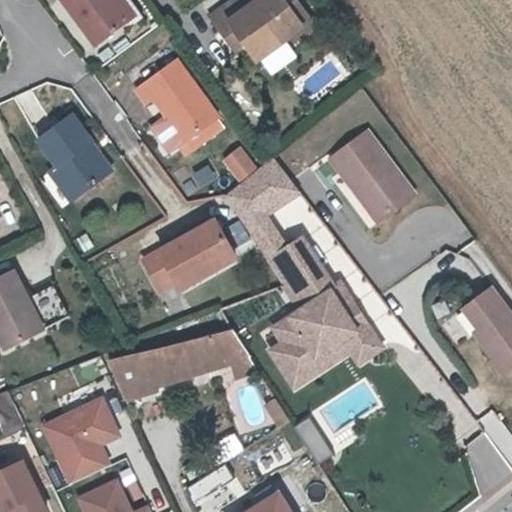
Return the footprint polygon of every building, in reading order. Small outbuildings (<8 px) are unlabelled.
[(130,13),(120,0),(66,0),(94,39),(130,13)] [(120,0),(130,13),(133,18),(143,11),(135,0),(120,0)] [(231,22),(246,44),(257,61),(313,22),(298,0),(259,0),(259,1),(258,0),(230,0),(210,14),(221,29),(231,22)] [(237,51),(246,44),(231,22),(221,29),(237,51)] [(175,144),(184,138),(216,114),(175,57),(136,85),(146,99),(154,93),(159,102),(154,106),(154,113),(175,144)] [(82,142),(89,137),(69,109),(35,134),(54,161),(50,163),(71,192),(101,171),(82,142)] [(216,114),(184,138),(189,145),(221,122),(216,114)] [(359,187),(387,223),(418,200),(370,135),(333,164),(354,191),(359,187)] [(82,142),(101,171),(109,165),(89,137),(82,142)] [(233,179),(253,167),(240,144),(219,155),(233,179)] [(270,157),(224,194),(262,254),(284,241),(267,213),(296,189),(270,157)] [(65,197),(71,192),(50,163),(43,168),(65,197)] [(381,227),(387,223),(359,187),(354,191),(381,227)] [(206,256),(210,265),(231,255),(210,217),(138,255),(154,284),(170,275),(206,256)] [(331,290),(298,240),(269,260),(303,310),(276,328),(286,343),(274,351),(298,386),(316,373),(320,356),(369,322),(349,293),(331,290)] [(206,256),(170,275),(175,284),(210,265),(206,256)] [(0,339),(5,348),(39,331),(24,301),(28,299),(21,286),(13,270),(0,276),(0,339)] [(24,301),(39,331),(48,326),(27,284),(21,286),(28,299),(24,301)] [(493,340),(485,347),(497,364),(496,365),(506,379),(511,374),(511,315),(494,293),(471,310),(487,332),(493,340)] [(478,338),(485,347),(493,340),(487,332),(471,310),(467,313),(483,335),(478,338)] [(438,327),(456,338),(465,324),(446,313),(438,327)] [(320,356),(316,373),(353,347),(362,360),(385,344),(369,322),(320,356)] [(233,327),(110,360),(119,383),(121,382),(161,371),(162,375),(234,357),(238,372),(258,367),(233,327)] [(121,382),(128,398),(159,390),(156,377),(162,375),(161,371),(121,382)] [(310,407),(331,453),(348,445),(339,424),(377,406),(366,381),(310,407)] [(103,390),(37,421),(65,482),(109,461),(102,445),(124,434),(103,390)] [(9,391),(0,394),(0,412),(6,437),(26,428),(9,391)] [(291,420),(278,398),(269,404),(283,425),(291,420)] [(312,415),(296,421),(313,461),(328,455),(312,415)] [(49,511),(22,456),(0,466),(0,511),(11,507),(13,511),(49,511)] [(208,472),(185,486),(195,502),(218,488),(208,472)] [(118,474),(74,495),(81,511),(149,511),(145,501),(133,507),(118,474)] [(293,511),(282,493),(252,511),(293,511)]
